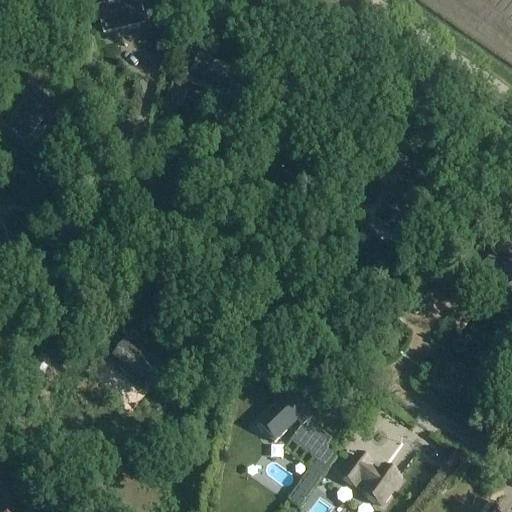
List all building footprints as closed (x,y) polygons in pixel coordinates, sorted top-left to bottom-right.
[(103,34),(140,26),(137,15),(142,14),(138,0),(129,0),(97,7),(103,34)] [(177,25),(172,42),(180,45),(185,28),(177,25)] [(242,95),(249,79),(197,54),(187,74),(193,77),(190,82),(231,101),(235,92),(242,95)] [(59,111),(29,86),(19,98),(24,101),(2,127),(23,145),(45,119),(49,123),(59,111)] [(279,209),(300,170),(275,156),(254,195),(279,209)] [(423,187),(393,169),(387,179),(394,184),(373,220),(396,234),(423,187)] [(448,268),(457,275),(466,264),(471,264),(475,258),(462,248),(448,268)] [(511,261),(493,249),(471,282),(466,289),(493,307),(498,300),(506,288),(511,292),(511,261)] [(124,343),(109,364),(143,389),(159,368),(140,354),(146,346),(132,336),(125,344),(124,343)] [(422,386),(417,395),(437,405),(442,395),(422,386)] [(288,394),(267,415),(273,421),(261,432),(273,444),(286,432),(283,429),(293,420),(301,428),(311,419),(288,394)] [(431,446),(448,434),(434,414),(417,426),(431,446)] [(303,432),(299,430),(289,443),(327,471),(337,457),(325,448),(330,441),(308,425),(303,432)] [(340,479),(355,489),(358,484),(367,490),(364,495),(380,506),(398,482),(382,470),(378,475),(370,469),(371,468),(356,457),(340,479)] [(157,511),(162,506),(107,472),(88,502),(103,511),(157,511)] [(32,476),(14,473),(12,485),(30,488),(32,476)] [(338,500),(352,501),(353,489),(339,488),(338,500)]
